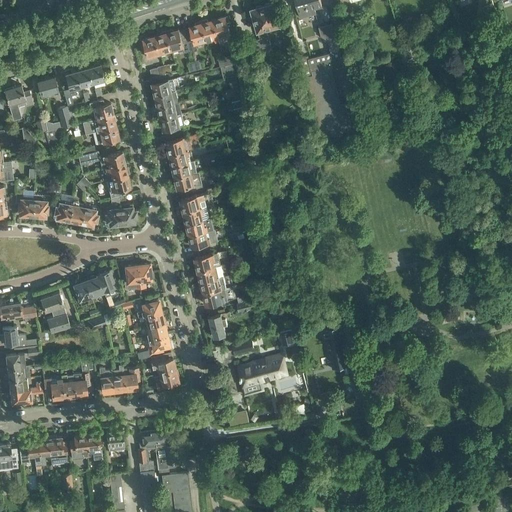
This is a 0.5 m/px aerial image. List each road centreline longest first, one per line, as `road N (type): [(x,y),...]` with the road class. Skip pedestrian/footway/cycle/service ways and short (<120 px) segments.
road 1 (residential): [(0,67),(115,36),(160,237)]
road 2 (residential): [(196,379),(175,400),(0,419)]
road 3 (tertiary): [(25,40),(180,0)]
road 4 (unknown): [(204,424),(317,414),(323,371)]
road 5 (residential): [(160,237),(196,379)]
road 6 (tertiary): [(154,0),(25,40)]
